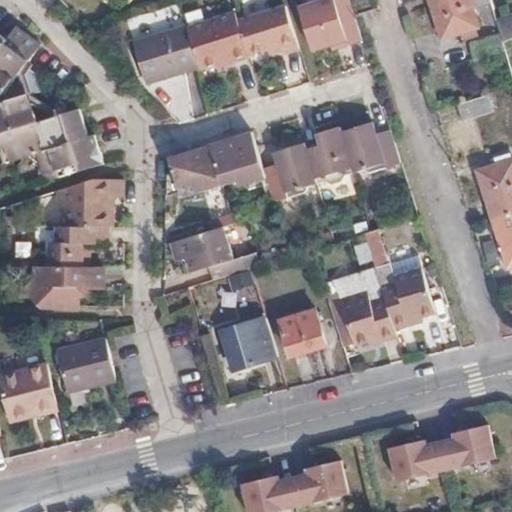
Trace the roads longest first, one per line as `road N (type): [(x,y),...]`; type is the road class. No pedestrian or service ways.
road 1 (residential): [(511,373),(184,451)]
road 2 (residential): [(184,451),(145,319),(140,147)]
road 3 (residential): [(368,80),(140,147)]
road 4 (residential): [(140,147),(129,115),(21,0)]
road 5 (residential): [(184,451),(0,495)]
